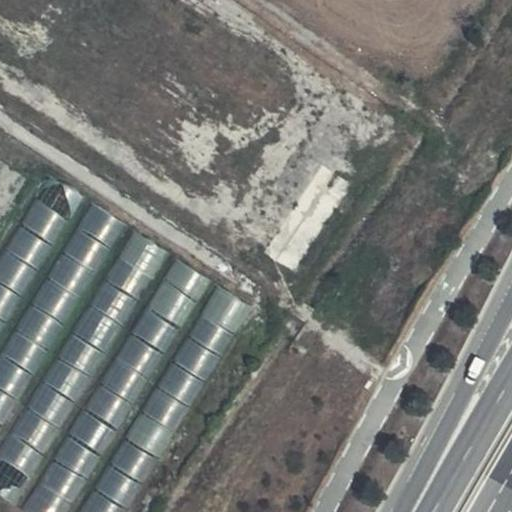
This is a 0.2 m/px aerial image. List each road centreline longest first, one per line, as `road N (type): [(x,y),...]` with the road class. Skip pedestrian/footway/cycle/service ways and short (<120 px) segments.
road 1 (track): [(0,115),(234,273)]
road 2 (trunk): [(511,303),(402,511)]
road 3 (unclassified): [(401,365),(323,511)]
road 4 (trunk): [(511,376),(430,511)]
